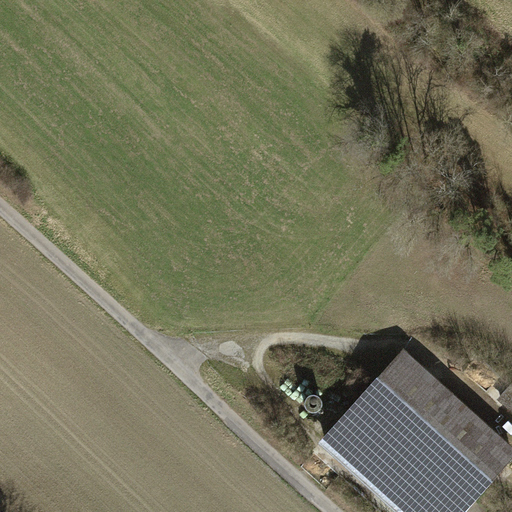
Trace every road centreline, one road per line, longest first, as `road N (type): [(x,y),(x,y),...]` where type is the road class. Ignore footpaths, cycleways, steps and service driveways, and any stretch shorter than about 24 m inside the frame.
road 1 (track): [(340,511),(0,207)]
road 2 (track): [(511,432),(418,348),(159,348)]
